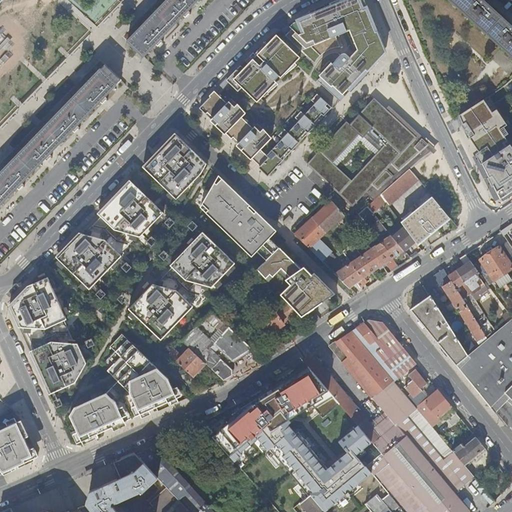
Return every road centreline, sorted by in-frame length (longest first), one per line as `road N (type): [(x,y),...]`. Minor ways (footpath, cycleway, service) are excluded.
road 1 (residential): [(63,470),(208,402),(381,293)]
road 2 (residential): [(484,224),(383,0)]
road 3 (residential): [(168,115),(0,288)]
road 4 (residential): [(511,455),(381,293)]
road 5 (residential): [(295,0),(168,115)]
road 6 (residential): [(0,331),(63,470)]
road 7 (residential): [(168,115),(274,212)]
road 8 (residential): [(381,293),(484,224)]
